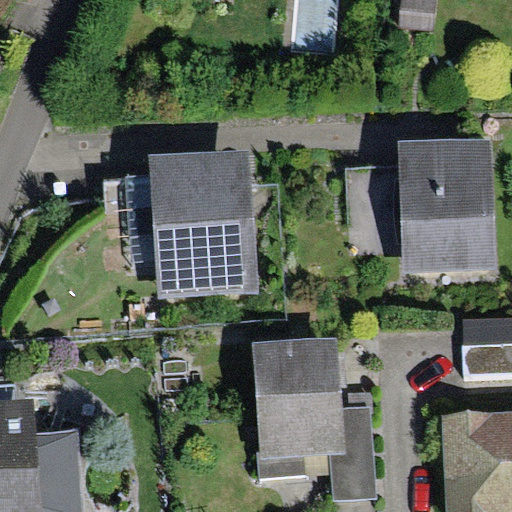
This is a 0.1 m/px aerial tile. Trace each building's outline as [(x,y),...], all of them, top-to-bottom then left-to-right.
[(490,271),(486,156),(404,159),(409,274),(490,271)] [(245,170),(159,175),(167,296),(252,291),(245,170)] [(462,384),(511,384),(511,334),(462,335),(462,384)] [(334,371),(262,376),(269,475),(328,471),(331,508),(372,505),(366,420),(337,422),(334,371)] [(21,427),(0,427),(0,511),(63,511),(62,454),(22,456),(21,427)] [(511,511),(511,442),(459,444),(460,511),(511,511)]
